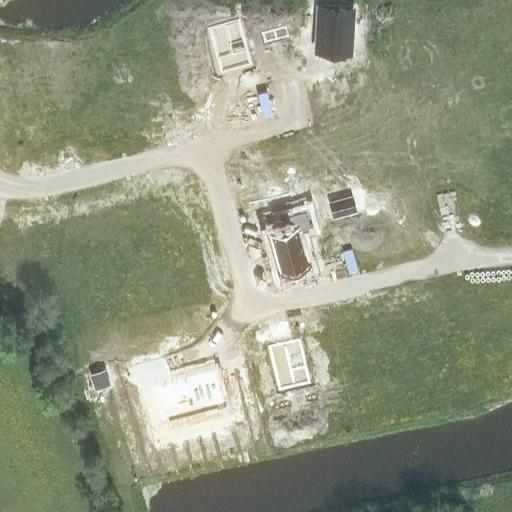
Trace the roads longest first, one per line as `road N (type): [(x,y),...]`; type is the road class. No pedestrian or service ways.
road 1 (residential): [(203,148),(253,311),(467,258),(511,256)]
road 2 (residential): [(0,185),(74,185),(203,148)]
road 3 (residential): [(203,148),(293,123),(288,95)]
